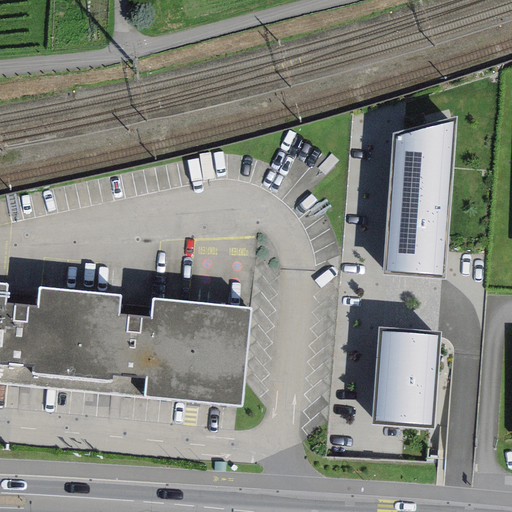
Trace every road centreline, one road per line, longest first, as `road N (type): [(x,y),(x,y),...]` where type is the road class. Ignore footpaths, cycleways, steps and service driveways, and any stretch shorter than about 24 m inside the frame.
road 1 (track): [(0,68),(120,55),(323,0)]
road 2 (primary): [(214,511),(0,501)]
